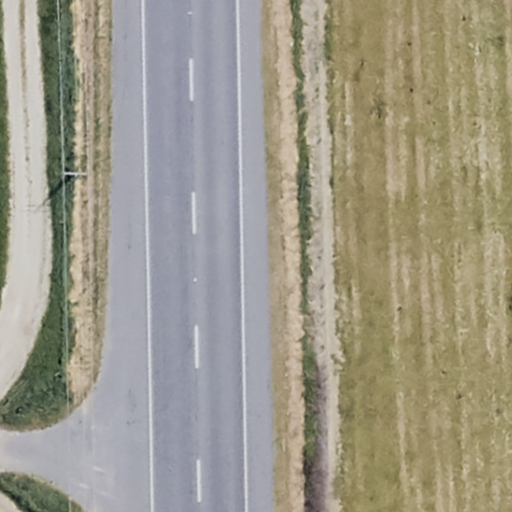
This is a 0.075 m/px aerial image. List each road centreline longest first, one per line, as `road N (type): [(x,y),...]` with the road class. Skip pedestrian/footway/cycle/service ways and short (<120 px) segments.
road 1 (trunk): [(188,0),(197,511)]
road 2 (unknown): [(196,458),(0,451)]
